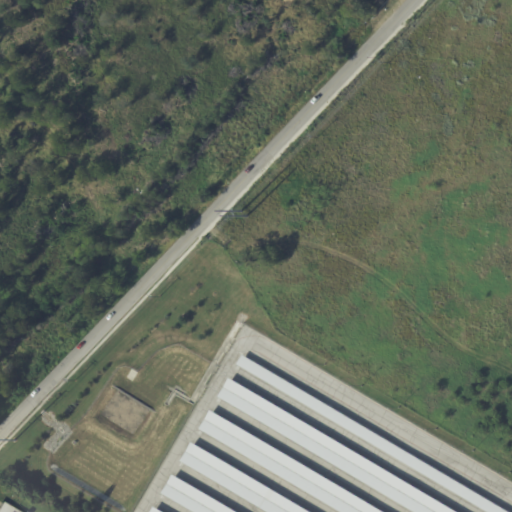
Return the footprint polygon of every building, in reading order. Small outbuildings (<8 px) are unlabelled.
[(237,363),(489,511),(510,511),(243,354),(237,363)] [(457,511),(229,378),(218,397),(414,511),(457,511)] [(210,409),(384,511),(341,511),(199,428),(210,409)] [(191,442),(310,511),(268,511),(180,460),(191,442)] [(237,511),(173,474),(162,492),(195,511),(237,511)]
